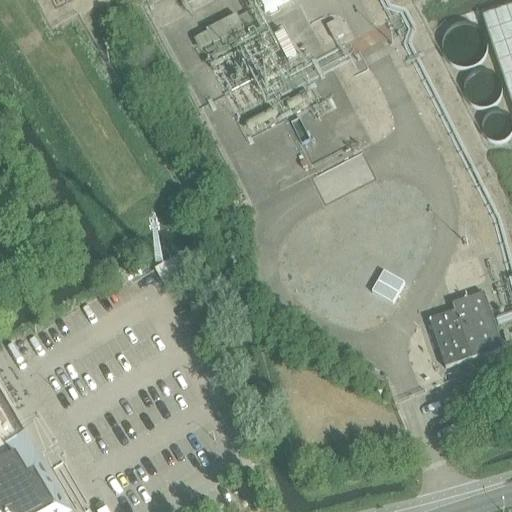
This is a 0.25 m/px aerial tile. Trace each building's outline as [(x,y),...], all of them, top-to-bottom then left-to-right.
[(229,4),(227,0),(181,0),(178,2),(190,24),(229,4)] [(257,0),(265,15),(292,0),(257,0)] [(511,9),(482,19),(511,110),(511,9)] [(202,20),(202,61),(290,62),(291,36),(266,36),(266,21),(202,20)] [(173,261),(156,271),(162,282),(179,272),(173,261)] [(332,290),(329,313),(365,318),(368,295),(332,290)] [(430,323),(446,370),(502,351),(484,297),(452,307),(455,315),(430,323)] [(466,385),(454,390),(457,399),(469,395),(466,385)] [(0,511),(67,511),(62,504),(49,482),(47,477),(33,454),(15,424),(7,410),(0,398),(0,511)]
